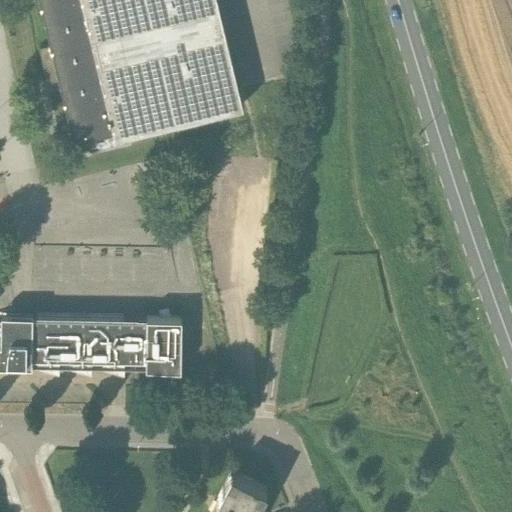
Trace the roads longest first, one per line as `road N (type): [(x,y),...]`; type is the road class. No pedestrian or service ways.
road 1 (primary): [(511,346),(398,0)]
road 2 (residential): [(14,425),(267,432)]
